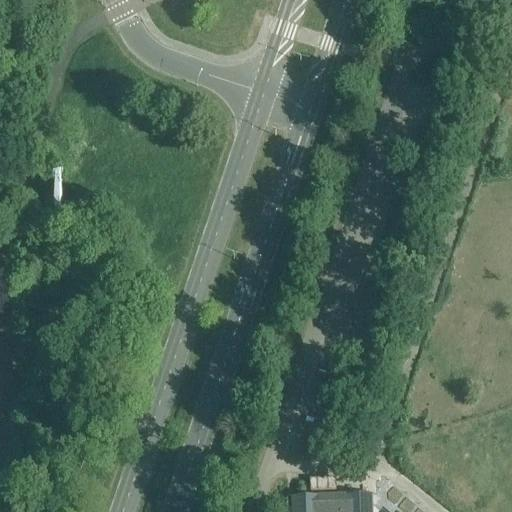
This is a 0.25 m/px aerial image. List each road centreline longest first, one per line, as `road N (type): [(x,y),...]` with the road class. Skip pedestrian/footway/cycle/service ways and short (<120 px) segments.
road 1 (secondary): [(262,93),(121,511)]
road 2 (secondary): [(174,511),(311,109)]
road 3 (residential): [(262,93),(154,58),(114,0)]
road 4 (residential): [(252,511),(268,463),(374,469)]
